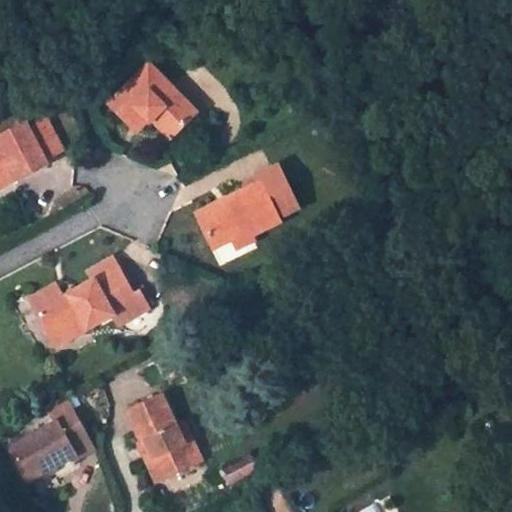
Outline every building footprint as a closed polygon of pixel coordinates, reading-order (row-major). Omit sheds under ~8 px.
[(149,68),(125,93),(121,97),(111,108),(132,129),(143,117),(144,118),(150,124),(154,120),(173,138),(197,113),(178,95),(171,88),(149,68)] [(28,130),(42,159),(61,151),(46,121),(28,130)] [(0,186),(45,164),(42,159),(28,130),(26,125),(0,137),(0,186)] [(262,184),(196,217),(212,248),(230,240),(246,232),(249,238),(281,223),(279,219),(299,209),(279,169),(259,177),(262,184)] [(236,251),(252,243),(249,238),(246,232),(230,240),(236,251)] [(55,285),(29,299),(48,333),(61,326),(69,339),(112,315),(118,324),(148,308),(138,292),(134,294),(113,258),(88,272),(93,279),(61,297),(55,285)] [(138,292),(148,308),(154,304),(145,288),(138,292)] [(61,326),(48,333),(56,346),(69,339),(61,326)] [(9,446),(26,480),(73,455),(75,458),(93,449),(64,394),(46,404),(55,421),(9,446)] [(159,396),(126,412),(142,444),(148,441),(156,457),(146,462),(156,483),(200,461),(189,441),(182,445),(174,427),(159,396)] [(182,445),(189,441),(181,424),(174,427),(182,445)] [(138,446),(146,462),(156,457),(148,441),(142,444),(138,446)] [(258,469),(250,454),(222,469),(230,484),(258,469)]
